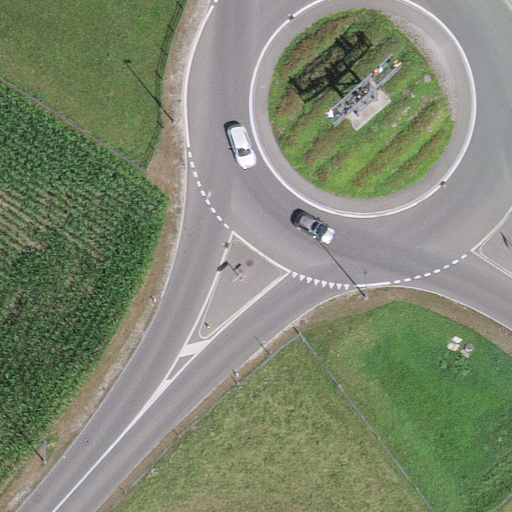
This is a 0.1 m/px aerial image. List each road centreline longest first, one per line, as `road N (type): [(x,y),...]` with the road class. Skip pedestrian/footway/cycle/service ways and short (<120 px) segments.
road 1 (tertiary): [(56,511),(184,359),(273,216)]
road 2 (secondary): [(263,0),(225,60),(219,103),(244,184),(273,216)]
road 3 (secondary): [(273,216),(343,247),(381,248),(419,239),(480,194)]
